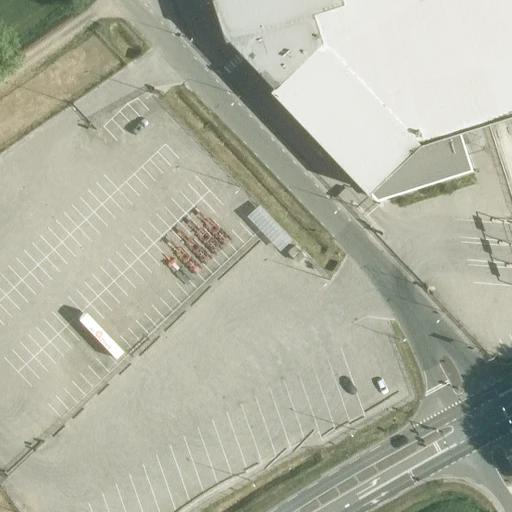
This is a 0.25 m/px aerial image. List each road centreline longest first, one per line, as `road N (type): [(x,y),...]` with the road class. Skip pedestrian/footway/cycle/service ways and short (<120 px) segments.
road 1 (unclassified): [(432,339),(127,0)]
road 2 (unknown): [(186,0),(258,84),(403,225),(407,233),(380,273)]
road 3 (secondary): [(451,414),(283,511)]
road 4 (secondary): [(350,511),(472,444)]
